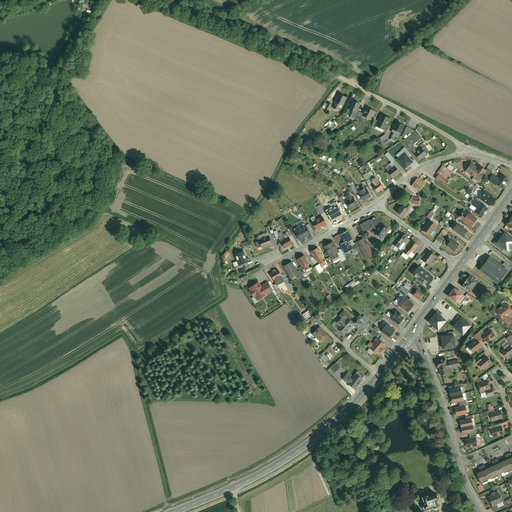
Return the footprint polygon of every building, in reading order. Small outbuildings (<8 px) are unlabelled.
[(338,93),(334,101),(335,102),(333,108),(336,109),(339,104),(342,105),(346,97),(338,93)] [(360,104),(351,100),(347,108),(350,109),(347,115),(353,118),(353,117),(356,110),(360,104)] [(363,113),(362,115),(364,116),(369,119),(371,116),(372,116),(374,111),(366,107),(363,113)] [(363,113),(356,110),(353,117),(361,121),(364,116),(362,115),(363,113)] [(374,128),(381,132),(388,118),(381,114),(377,121),(374,127),(374,128)] [(332,129),(340,122),(336,118),(328,125),(332,129)] [(395,121),(390,132),(393,133),(390,139),(394,141),(402,125),(395,121)] [(410,141),(412,144),(421,137),(415,130),(403,139),(406,144),(410,141)] [(382,143),(388,139),(384,134),(378,138),(382,143)] [(410,141),(406,144),(418,159),(430,150),(424,143),(420,146),(421,147),(417,150),(412,144),(410,141)] [(399,156),(406,166),(412,162),(405,152),(399,156)] [(470,163),(465,170),(478,180),(485,170),(477,165),(476,167),(470,163)] [(392,167),(387,171),(392,177),(399,172),(393,164),(391,166),(392,167)] [(361,175),(364,180),(372,174),(369,170),(361,175)] [(492,173),(487,180),(494,184),(495,183),(501,188),(507,179),(500,174),(498,177),(492,173)] [(438,174),(435,178),(441,183),(445,179),(438,174)] [(374,184),(372,186),(376,192),(382,187),(374,176),(370,180),(374,184)] [(417,178),(412,186),(418,190),(423,183),(417,178)] [(358,194),(362,200),(369,196),(364,187),(357,191),(359,194),(358,194)] [(477,197),(489,205),(494,197),(482,189),(482,190),(477,187),(473,193),(478,196),(477,197)] [(348,201),(345,202),(348,208),(356,204),(350,193),(345,195),(348,201)] [(477,207),(474,211),(481,216),(487,207),(474,198),(471,203),(477,207)] [(319,205),(316,207),(320,214),(327,211),(323,204),(320,206),(319,205)] [(401,204),(395,212),(402,217),(408,210),(407,209),(410,206),(406,204),(404,207),(401,204)] [(337,207),(327,212),(331,219),(341,214),(337,207)] [(461,220),(470,226),(476,218),(467,212),(465,215),(461,212),(458,215),(462,218),(461,220)] [(321,216),(311,221),(316,230),(321,227),(321,226),(325,223),(321,216)] [(373,232),(382,238),(388,229),(380,224),(381,222),(374,217),(369,220),(368,219),(359,224),(363,232),(372,227),(375,229),(373,232)] [(428,220),(421,229),(429,235),(436,225),(428,220)] [(439,221),(438,224),(442,226),(440,229),(445,232),(449,227),(439,221)] [(452,228),(463,236),(467,231),(456,223),(452,228)] [(304,226),(296,231),(300,238),(308,234),(304,226)] [(346,230),(339,234),(342,239),(343,241),(339,244),(344,253),(351,249),(347,242),(351,240),(346,230)] [(511,237),(504,231),(501,234),(500,233),(493,241),(506,251),(508,248),(510,248),(511,245),(511,237)] [(406,237),(399,232),(391,243),(398,247),(402,241),(405,237),(406,237)] [(342,239),(339,234),(333,237),(337,244),(338,244),(338,241),(342,239)] [(258,240),(254,241),(257,247),(260,246),(261,248),(271,244),(267,235),(258,239),(258,240)] [(442,242),(444,239),(438,235),(435,239),(440,243),(441,241),(442,242)] [(283,238),(279,240),(283,248),(291,243),(288,236),(283,239),(283,238)] [(450,247),(453,250),(458,244),(456,242),(457,241),(451,238),(448,242),(444,239),(442,242),(446,244),(445,246),(448,249),(450,247)] [(363,239),(356,242),(365,259),(372,255),(363,239)] [(417,245),(410,240),(410,241),(407,244),(402,251),(407,255),(410,251),(411,252),(417,245)] [(332,241),(323,246),(329,256),(337,251),(332,241)] [(316,248),(310,251),(314,260),(317,258),(319,263),(321,266),(325,264),(324,261),(322,261),(320,256),(321,256),(316,248)] [(427,250),(420,259),(428,264),(434,256),(427,250)] [(242,251),(233,254),(237,264),(240,263),(246,261),(242,251)] [(303,255),(296,259),(300,267),(302,266),(304,270),(308,267),(306,264),(307,263),(303,255)] [(497,283),(507,271),(489,257),(480,269),(497,283)] [(508,270),(511,267),(503,261),(501,264),(508,270)] [(290,262),(283,266),(289,277),(295,274),(297,273),(296,272),(290,262)] [(319,263),(312,267),(315,274),(323,270),(321,266),(319,263)] [(411,276),(426,286),(433,276),(418,265),(411,276)] [(277,269),(270,273),(276,285),(283,281),(277,269)] [(462,286),(471,293),(479,282),(470,276),(462,286)] [(357,281),(354,283),(353,281),(343,285),(346,290),(359,284),(357,281)] [(257,282),(248,288),(256,300),(271,290),(266,282),(260,286),(257,282)] [(285,284),(289,292),(293,290),(289,282),(285,284)] [(407,291),(418,299),(422,294),(420,292),(422,290),(413,283),(407,291)] [(454,288),(448,296),(460,304),(466,296),(454,288)] [(399,294),(403,297),(406,294),(400,289),(397,292),(399,294)] [(393,302),(406,312),(412,304),(403,297),(399,294),(393,302)] [(511,310),(506,302),(494,310),(501,319),(502,319),(506,325),(511,321),(507,315),(511,311),(511,310)] [(336,328),(343,334),(352,324),(354,322),(351,318),(352,317),(344,309),(338,316),(339,317),(334,322),(338,326),(336,328)] [(304,319),(309,316),(305,311),(301,314),(304,319)] [(395,311),(390,318),(398,324),(403,317),(395,311)] [(438,330),(446,320),(436,313),(428,322),(438,330)] [(311,322),(313,324),(315,322),(319,326),(322,323),(315,317),(311,322)] [(463,335),(471,325),(461,317),(453,327),(463,335)] [(354,322),(352,324),(357,328),(362,323),(357,318),(354,322)] [(380,331),(388,337),(394,329),(385,323),(380,331)] [(361,325),(355,332),(359,335),(364,328),(361,325)] [(319,326),(311,334),(318,341),(326,334),(319,326)] [(481,334),(480,335),(482,337),(485,342),(494,335),(489,328),(481,334)] [(472,336),(475,339),(476,339),(477,341),(482,337),(480,335),(481,334),(478,331),(472,336)] [(443,349),(455,347),(453,335),(441,337),(443,349)] [(384,345),(376,338),(372,343),(369,341),(366,345),(377,354),(384,345)] [(475,339),(467,346),(472,352),(481,346),(477,341),(476,339),(475,339)] [(509,344),(500,351),(506,359),(511,353),(511,347),(510,345),(509,344)] [(477,363),(482,369),(491,363),(485,355),(480,359),(476,362),(477,363)] [(438,367),(440,375),(447,373),(446,369),(456,367),(455,361),(445,363),(444,358),(436,360),(437,361),(435,361),(437,367),(438,367)] [(335,362),(329,368),(333,373),(340,367),(335,362)] [(347,372),(341,379),(354,389),(362,379),(361,378),(363,376),(357,371),(351,378),(349,377),(351,375),(347,372)] [(487,379),(476,383),(479,392),(484,390),(490,388),(487,379)] [(454,387),(448,389),(449,396),(450,396),(460,394),(459,386),(454,387)] [(490,388),(484,390),(486,396),(493,394),(492,388),(490,388)] [(460,394),(450,396),(452,403),(458,402),(463,401),(461,393),(460,394)] [(459,407),(453,408),(455,416),(466,414),(464,406),(459,407)] [(494,412),(489,413),(491,421),(502,418),(499,410),(494,412)] [(465,419),(458,420),(460,428),(471,425),(470,418),(465,419)] [(471,425),(460,428),(462,435),(468,434),(473,432),(471,425)] [(495,428),(490,429),(492,437),(503,434),(501,426),(495,428)] [(469,439),(464,440),(466,448),(477,445),(475,437),(469,439)] [(479,471),(476,472),(480,481),(511,467),(511,455),(511,456),(510,452),(504,455),(506,459),(498,462),(497,458),(491,461),(493,465),(485,468),(483,464),(477,467),(479,471)] [(421,504),(423,510),(431,507),(432,508),(434,511),(438,510),(437,507),(438,506),(436,500),(437,500),(435,493),(433,493),(433,492),(429,493),(429,492),(426,493),(426,494),(423,495),(423,496),(420,497),(423,504),(421,504)] [(491,495),(487,496),(491,505),(496,504),(502,501),(498,492),(494,493),(494,492),(490,494),(491,495)]
